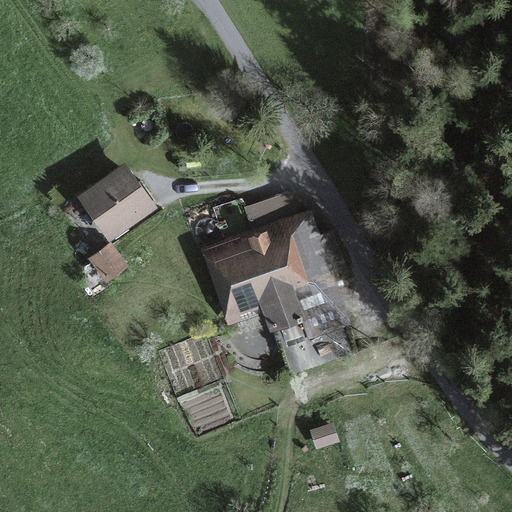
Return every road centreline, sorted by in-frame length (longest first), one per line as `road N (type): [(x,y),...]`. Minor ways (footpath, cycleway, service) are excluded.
road 1 (unclassified): [(208,0),(372,278),(511,459)]
road 2 (track): [(276,511),(295,398),(416,342)]
road 3 (track): [(122,229),(175,190),(242,186),(306,166)]
